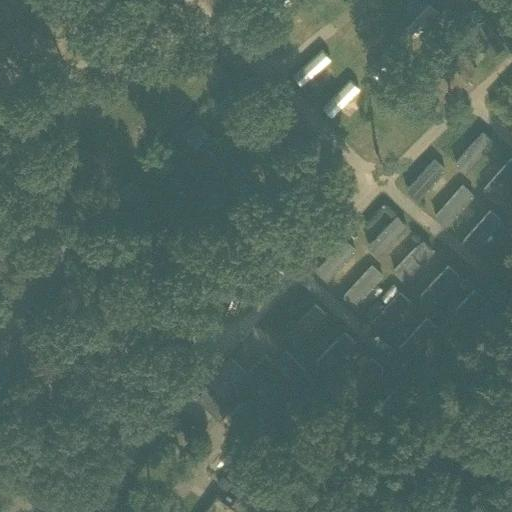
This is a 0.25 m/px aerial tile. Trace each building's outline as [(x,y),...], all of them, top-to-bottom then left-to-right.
[(0,0),(0,27),(3,31),(20,16),(4,0),(0,0)] [(293,0),(274,0),(264,10),(273,20),(293,0)] [(511,0),(490,0),(511,25),(511,0)] [(439,14),(430,5),(406,30),(415,39),(439,14)] [(506,48),(481,18),(468,28),(493,58),(506,48)] [(479,71),(454,42),(442,52),(466,82),(479,71)] [(402,54),(393,45),(368,70),(377,79),(402,54)] [(331,59),(323,50),(292,78),(300,87),(331,59)] [(206,67),(194,74),(204,89),(215,82),(206,67)] [(359,89),(350,81),(323,109),(332,118),(359,89)] [(511,105),(511,81),(489,107),(501,118),(511,105)] [(186,134),(204,153),(215,142),(197,123),(186,134)] [(494,142),(482,132),(453,163),(465,174),(494,142)] [(120,151),(100,158),(105,172),(125,165),(120,151)] [(151,164),(159,173),(169,164),(162,155),(151,164)] [(511,180),(511,159),(511,158),(482,190),(494,201),(511,180)] [(446,170),(434,159),(405,191),(417,202),(446,170)] [(474,196),(462,185),(433,217),(445,228),(474,196)] [(502,221),(490,210),(461,242),(473,253),(502,221)] [(259,248),(271,259),(302,226),(290,215),(259,248)] [(408,227),(396,216),(367,248),(379,259),(408,227)] [(356,251),(344,240),(315,271),(327,282),(356,251)] [(434,252),(422,241),(392,273),(404,284),(434,252)] [(383,276),(371,265),(342,297),(353,308),(383,276)] [(460,277),(448,266),(419,298),(431,309),(460,277)] [(485,301),(474,290),(444,322),(456,333),(485,301)] [(412,303),(400,292),(370,324),(382,334),(412,303)] [(326,315),(314,305),(285,336),(297,347),(326,315)] [(439,329),(427,318),(398,349),(409,360),(439,329)] [(357,344),(345,333),(315,365),(327,376),(357,344)] [(186,356),(179,348),(172,355),(179,362),(186,356)] [(231,357),(218,370),(222,373),(203,392),(225,414),(244,394),(247,397),(242,403),(254,415),(283,387),(281,384),(288,376),(294,382),(307,369),(285,349),(274,361),(265,353),(246,372),(231,357)] [(383,369),(371,358),(341,390),(353,401),(383,369)] [(413,396),(401,385),(372,417),(384,428),(413,396)] [(237,495),(230,505),(217,495),(204,511),(254,511),(257,509),(237,495)]
